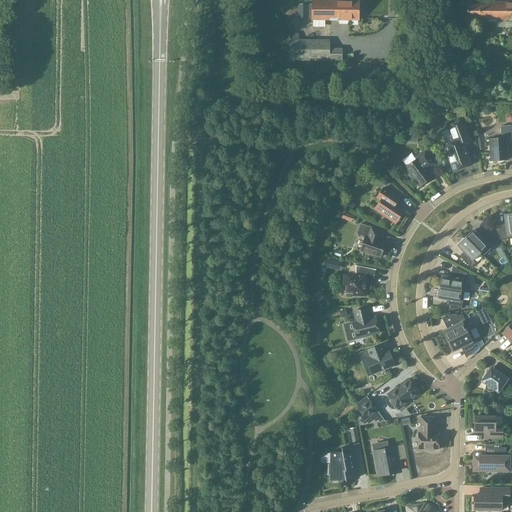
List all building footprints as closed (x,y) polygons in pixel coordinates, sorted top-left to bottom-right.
[(359,21),(359,1),(312,0),(311,20),(359,21)] [(511,21),(511,1),(467,2),(467,22),(511,21)] [(329,61),(342,61),(342,48),(329,48),(329,40),(289,39),(289,61),(329,61)] [(453,142),(443,145),(453,172),(471,165),(466,150),(467,150),(464,144),(471,142),(463,120),(447,126),(453,142)] [(511,139),(511,125),(500,126),(501,138),(489,139),(490,161),(507,160),(506,140),(511,139)] [(417,158),(405,167),(419,187),(432,177),(427,170),(435,164),(425,150),(416,156),(417,158)] [(380,201),(375,209),(393,222),(402,208),(395,204),(399,198),(384,187),(376,198),(380,201)] [(501,240),(511,238),(511,213),(504,215),(506,227),(495,228),(501,240)] [(336,221),(351,226),(353,220),(339,215),(336,221)] [(379,241),(383,231),(360,223),(357,234),(365,237),(360,251),(380,257),(385,243),(379,241)] [(465,238),(480,253),(482,256),(495,243),(489,231),(482,239),(473,230),(465,238)] [(472,260),(480,253),(465,238),(457,246),(466,254),(461,259),(470,268),(475,263),(472,260)] [(327,266),(338,269),(340,263),(328,260),(327,266)] [(344,276),(343,285),(346,285),(345,293),(353,293),(353,295),(365,296),(365,288),(370,289),(370,277),(373,277),(375,269),(356,266),(356,274),(353,273),(352,276),(344,276)] [(440,287),(464,291),(467,273),(455,267),(453,278),(442,276),(440,287)] [(461,309),(464,291),(440,287),(438,298),(450,300),(448,311),(461,309)] [(356,322),(352,323),(356,338),(379,333),(375,317),(369,318),(366,308),(354,311),(356,322)] [(449,316),(443,317),(448,329),(443,332),(448,342),(470,331),(462,315),(449,316)] [(511,323),(503,333),(511,342),(511,349),(511,323)] [(470,331),(448,342),(453,351),(464,346),(468,356),(478,346),(470,331)] [(367,377),(377,374),(377,375),(385,372),(384,369),(394,366),(388,351),(386,352),(383,351),(381,345),(368,350),(367,349),(358,353),(367,377)] [(490,368),(481,381),(486,384),(485,390),(483,390),(493,392),(493,391),(494,389),(498,392),(507,379),(508,380),(511,373),(511,372),(497,363),(493,369),(490,368)] [(386,399),(386,402),(390,409),(394,409),(397,407),(398,409),(419,393),(408,379),(387,395),(389,397),(386,399)] [(369,398),(356,408),(359,411),(356,413),(361,419),(363,417),(366,420),(378,411),(369,398)] [(418,433),(418,449),(438,449),(438,433),(433,433),(434,417),(420,417),(420,433),(418,433)] [(474,417),(474,431),(484,431),(484,438),(502,438),(502,426),(495,426),(495,417),(474,417)] [(349,429),(353,445),(359,443),(356,427),(349,429)] [(485,457),(474,457),(474,470),(508,470),(508,457),(505,457),(505,447),(485,447),(485,457)] [(330,482),(337,482),(337,480),(345,480),(346,481),(346,479),(358,477),(355,461),(356,461),(354,452),(353,453),(353,448),(342,450),(342,448),(341,448),(341,450),(334,451),(334,452),(330,452),(330,463),(328,464),(328,475),(330,475),(330,482)] [(395,448),(374,452),(378,473),(399,469),(395,448)] [(474,495),(473,510),(477,510),(478,511),(482,511),(484,510),(501,510),(501,501),(509,501),(509,488),(479,488),(479,495),(474,495)] [(426,505),(425,505),(425,503),(406,507),(406,511),(437,511),(435,511),(436,511),(435,511),(435,510),(434,509),(434,508),(433,507),(431,506),(430,505),(429,505),(427,505),(426,505)]
